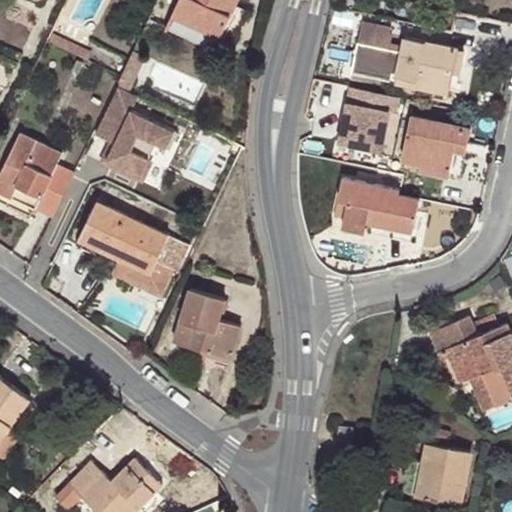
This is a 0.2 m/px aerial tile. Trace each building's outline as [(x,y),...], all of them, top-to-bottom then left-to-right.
[(179,0),(174,13),(205,28),(215,5),(231,12),(236,0),(179,0)] [(215,5),(205,28),(220,35),(231,12),(215,5)] [(459,47),(406,36),(402,52),(357,43),(352,68),(449,89),(459,47)] [(139,98),(118,88),(96,134),(114,143),(104,165),(138,182),(158,140),(172,147),(179,132),(132,110),(139,98)] [(382,151),(393,101),(340,90),(330,140),(382,151)] [(401,161),(418,165),(448,171),(448,177),(458,179),(471,126),(411,114),(401,161)] [(53,217),(75,172),(56,163),(62,152),(20,133),(0,174),(0,191),(12,197),(13,196),(18,184),(42,195),(36,208),(36,209),(53,217)] [(448,171),(418,165),(417,171),(448,177),(448,171)] [(410,232),(418,197),(399,193),(400,190),(343,178),(338,200),(346,203),(341,228),(363,233),(366,224),(410,232)] [(18,184),(13,196),(36,208),(42,195),(18,184)] [(79,238),(149,272),(168,232),(97,199),(79,238)] [(366,224),(363,233),(408,241),(410,232),(366,224)] [(173,340),(230,358),(241,326),(219,319),(225,298),(190,286),(173,340)] [(429,331),(438,350),(452,345),(465,379),(476,375),(485,371),(497,402),(511,396),(511,330),(508,320),(498,323),(493,312),(472,320),(470,314),(429,331)] [(452,345),(438,350),(442,359),(448,358),(457,382),(465,379),(452,345)] [(488,406),(497,402),(485,371),(476,375),(488,406)] [(0,435),(28,398),(0,376),(0,435)] [(355,428),(339,425),(335,449),(350,452),(355,428)] [(471,451),(427,440),(415,496),(461,506),(471,451)] [(79,494),(97,511),(130,511),(159,484),(133,458),(109,481),(88,459),(53,494),(65,506),(79,494)]
